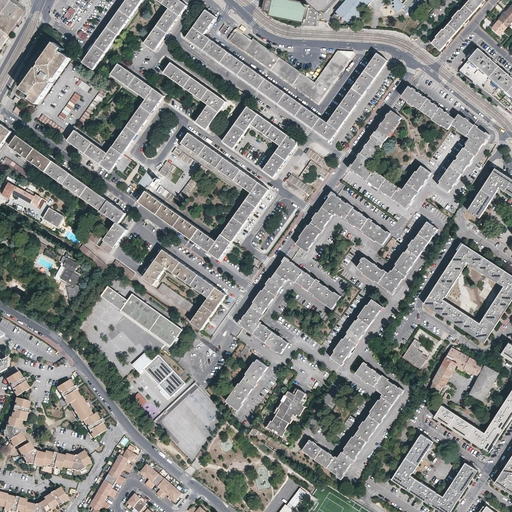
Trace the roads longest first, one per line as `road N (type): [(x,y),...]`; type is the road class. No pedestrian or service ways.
road 1 (residential): [(229,1),(214,35),(321,111),(360,45)]
road 2 (residential): [(428,213),(388,265),(337,219),(304,263),(283,249)]
road 3 (residential): [(510,326),(483,351),(421,311),(421,295),(462,230)]
road 4 (residential): [(345,375),(444,225),(428,213)]
road 5 (residential): [(345,375),(376,397),(337,450),(309,429),(318,411)]
road 6 (residential): [(144,214),(27,127)]
road 7 (residential): [(250,92),(173,36),(195,4)]
road 8 (residential): [(503,132),(449,200),(430,186),(416,205)]
road 9 (residential): [(144,214),(254,290)]
road 10 (residential): [(186,121),(151,165),(136,150),(169,110)]
road 11 (residential): [(244,14),(273,39),(360,45)]
